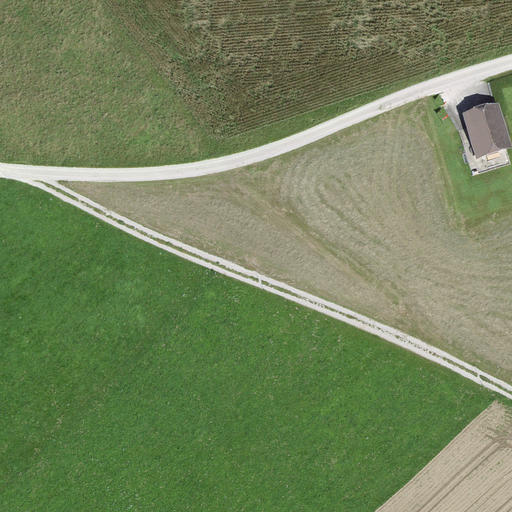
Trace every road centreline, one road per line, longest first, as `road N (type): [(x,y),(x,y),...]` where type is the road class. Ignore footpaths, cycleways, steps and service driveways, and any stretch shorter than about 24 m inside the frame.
road 1 (track): [(511,395),(14,176)]
road 2 (unclassified): [(511,62),(241,164),(142,178),(0,175)]
